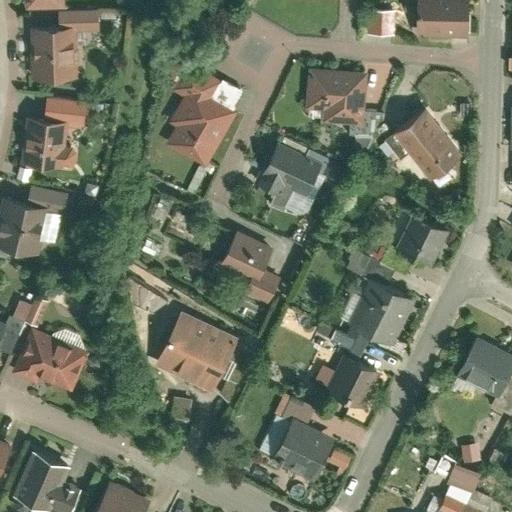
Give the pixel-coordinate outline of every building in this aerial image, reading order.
[(24,0),(26,10),(66,5),(65,0),(24,0)] [(404,0),(404,11),(419,11),(419,0),(404,0)] [(419,0),(419,11),(419,35),(470,36),(471,0),(419,0)] [(61,9),(61,26),(75,26),(101,26),(100,9),(61,9)] [(396,9),(368,9),(367,34),(395,34),(396,9)] [(61,26),(32,26),(32,79),(76,78),(75,26),(61,26)] [(166,71),(175,77),(185,60),(176,55),(166,71)] [(207,165),(237,111),(234,110),(210,96),(220,79),(188,61),(172,88),(184,95),(170,121),(176,124),(170,135),(176,139),(172,145),(207,165)] [(371,71),(310,66),(307,105),(325,106),(324,122),(366,125),(371,71)] [(222,76),(220,79),(210,96),(234,110),(246,90),(222,76)] [(85,99),(70,98),(69,117),(84,118),(85,99)] [(464,152),(427,106),(395,132),(431,178),(464,152)] [(69,120),(28,115),(22,162),(63,167),(69,120)] [(321,164),(277,141),(256,180),(277,191),(282,182),(294,189),(306,195),(318,171),(321,164)] [(326,176),(318,171),(306,195),(294,189),(285,206),(305,217),(326,176)] [(48,208),(5,197),(0,215),(0,246),(36,256),(48,208)] [(94,199),(81,197),(78,211),(92,214),(94,199)] [(450,227),(414,210),(400,240),(436,257),(450,227)] [(274,249),(236,230),(219,264),(249,279),(243,291),(249,294),(268,303),(280,279),(263,270),(274,249)] [(347,265),(363,272),(372,253),(356,246),(347,265)] [(372,275),(388,283),(396,268),(372,256),(365,272),(372,275)] [(388,283),(372,275),(350,321),(392,341),(414,296),(388,283)] [(34,327),(38,329),(51,301),(37,294),(32,305),(25,320),(24,323),(34,327)] [(25,320),(32,305),(20,300),(13,314),(25,320)] [(183,308),(155,365),(163,369),(214,394),(242,336),(205,318),(183,308)] [(64,327),(50,335),(38,329),(34,327),(13,373),(36,384),(39,377),(71,392),(89,353),(84,350),(81,335),(64,327)] [(352,348),(357,338),(336,328),(331,338),(352,348)] [(511,350),(481,335),(468,356),(457,375),(500,396),(511,375),(511,372),(511,350)] [(380,371),(344,354),(327,392),(363,408),(380,371)] [(284,386),(290,373),(277,368),(272,380),(284,386)] [(511,412),(511,375),(500,396),(496,404),(511,412)] [(295,418),(303,401),(285,392),(276,412),(294,420),(295,418)] [(295,418),(308,424),(316,407),(303,401),(295,418)] [(294,420),(274,461),(316,481),(336,437),(308,424),(295,418),(294,420)] [(0,478),(14,447),(0,440),(0,478)] [(73,468),(34,451),(14,496),(36,505),(49,511),(51,511),(54,511),(56,511),(72,511),(82,489),(67,483),(73,468)] [(455,479),(474,488),(475,487),(482,471),(463,462),(455,479)] [(448,492),(468,502),(474,488),(455,479),(448,492)] [(146,511),(151,503),(111,483),(95,511),(146,511)] [(474,488),(468,502),(487,510),(494,496),(475,487),(474,488)] [(448,492),(440,509),(445,511),(486,511),(487,510),(468,502),(448,492)]
